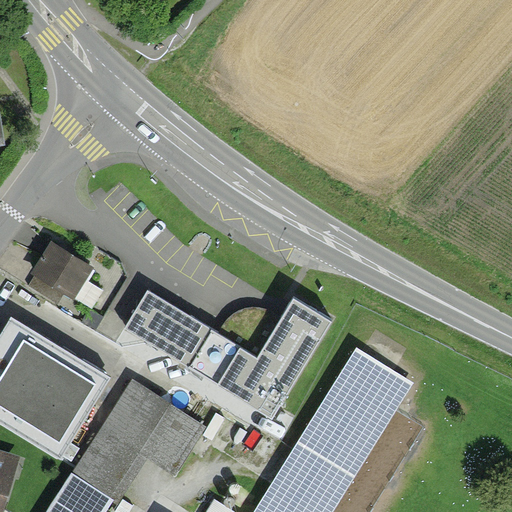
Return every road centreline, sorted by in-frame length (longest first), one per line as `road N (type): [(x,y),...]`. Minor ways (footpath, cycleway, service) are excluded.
road 1 (secondary): [(511,339),(301,223),(120,90)]
road 2 (residential): [(0,234),(120,90)]
road 3 (secondary): [(120,90),(37,0)]
